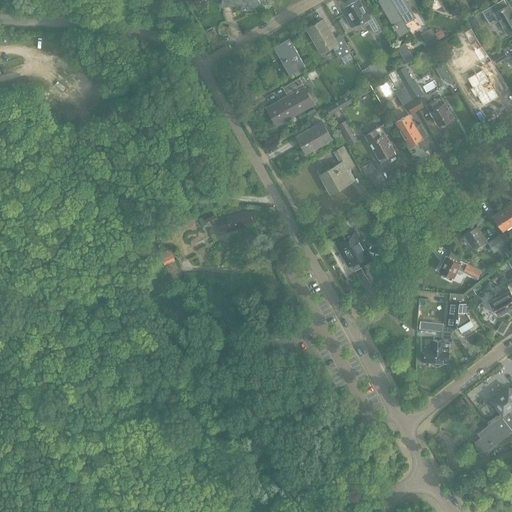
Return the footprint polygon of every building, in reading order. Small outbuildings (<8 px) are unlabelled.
[(392,27),(395,31),(395,30),(399,36),(409,31),(405,23),(414,18),(404,0),(382,0),(380,2),(393,26),(392,27)] [(501,0),(497,2),(491,6),(494,12),(501,8),(504,7),(508,13),(511,10),(511,9),(508,4),(504,0),(501,0)] [(376,34),(381,32),(381,30),(373,15),(368,17),(360,2),(342,11),(351,28),(362,22),(365,27),(369,25),(374,33),(376,34)] [(473,14),(468,6),(463,9),(468,17),(473,14)] [(491,6),(482,11),(490,25),(499,20),(507,34),(511,30),(511,10),(508,13),(504,7),(501,8),(494,12),(491,6)] [(481,27),(474,15),(469,18),(476,30),(481,27)] [(332,47),(339,59),(341,58),(344,63),(353,58),(350,53),(351,52),(341,34),(334,38),(323,19),(307,29),(321,53),(332,47)] [(340,19),(336,22),(342,32),(347,30),(340,19)] [(430,29),(421,35),(430,49),(434,47),(438,44),(430,29)] [(439,32),(435,34),(438,40),(444,37),(442,32),(439,32)] [(274,47),(290,75),(294,73),(296,76),(303,72),(301,69),(305,66),(289,38),(274,47)] [(405,43),(397,48),(406,63),(415,58),(405,43)] [(511,44),(492,56),(496,63),(506,58),(511,59),(511,44)] [(388,73),(381,59),(368,66),(375,80),(388,73)] [(481,65),(465,74),(473,86),(470,88),(475,97),(478,95),(484,105),(499,96),(494,87),(495,87),(494,84),(493,85),(491,81),(492,81),(490,78),(489,79),(486,74),(493,70),(487,59),(480,63),(481,65)] [(400,89),(413,113),(427,106),(439,126),(445,123),(446,125),(448,124),(448,125),(454,121),(453,120),(454,120),(441,97),(439,93),(432,97),(434,101),(429,104),(414,79),(413,80),(405,66),(396,71),(405,86),(400,89)] [(369,70),(363,73),(369,82),(374,79),(369,70)] [(283,87),(288,96),(267,108),(273,118),(276,116),(280,123),(313,104),(304,88),(305,87),(299,78),(283,87)] [(372,90),(368,84),(361,87),(365,94),(372,90)] [(326,108),(330,115),(352,102),(348,95),(326,108)] [(409,115),(396,123),(409,145),(416,141),(416,143),(425,137),(425,136),(427,135),(421,125),(418,127),(414,121),(413,122),(409,115)] [(306,143),(310,151),(332,139),(322,121),(296,136),(302,145),(306,143)] [(356,142),(345,122),(337,127),(348,146),(356,142)] [(388,157),(391,157),(395,154),(379,127),(374,130),(374,131),(366,136),(369,143),(367,144),(371,152),(374,151),(379,159),(384,156),(386,158),(388,157)] [(328,181),(334,192),(354,180),(348,169),(354,166),(344,147),(335,153),(341,163),(320,175),(325,183),(328,181)] [(502,209),(507,216),(511,224),(511,203),(508,206),(508,205),(502,209)] [(511,224),(507,216),(502,209),(496,212),(497,214),(492,217),(501,231),(511,224)] [(208,223),(207,222),(216,218),(212,211),(198,218),(202,226),(208,223)] [(220,230),(227,228),(228,231),(244,226),(243,223),(252,221),(250,211),(217,220),(220,230)] [(465,235),(475,250),(487,243),(477,227),(465,235)] [(339,236),(333,239),(347,265),(356,260),(360,266),(367,262),(366,260),(368,259),(370,255),(368,253),(369,253),(355,229),(340,238),(339,236)] [(487,244),(494,254),(502,248),(509,258),(511,256),(511,255),(506,246),(510,243),(503,233),(487,244)] [(172,280),(183,275),(175,260),(172,254),(169,249),(159,253),(165,265),(172,280)] [(478,279),(483,268),(459,255),(459,254),(449,250),(446,256),(439,271),(446,274),(444,278),(451,281),(453,277),(453,278),(458,269),(478,279)] [(292,260),(290,252),(282,254),(284,262),(292,260)] [(494,309),(498,316),(511,308),(511,295),(507,286),(500,290),(503,295),(489,303),(493,310),(494,309)] [(471,290),(466,293),(469,298),(474,295),(471,290)] [(442,324),(442,332),(452,333),(452,331),(456,328),(470,320),(465,313),(466,303),(463,302),(464,295),(450,294),(449,301),(448,301),(446,325),(442,324)] [(431,349),(424,349),(424,362),(436,362),(436,364),(445,364),(445,362),(450,363),(450,343),(451,344),(452,333),(442,332),(441,341),(431,341),(431,349)] [(492,401),(502,414),(503,415),(507,412),(511,417),(511,391),(509,388),(508,388),(507,388),(503,391),(503,393),(498,397),(497,396),(493,399),(494,400),(492,401)] [(494,447),(511,441),(511,440),(511,417),(507,412),(503,415),(502,414),(498,417),(497,415),(490,421),(492,422),(477,434),(481,438),(476,441),(476,443),(477,446),(478,448),(480,449),(482,450),(485,451),(487,451),(489,450),(491,448),(493,446),(494,447)]
